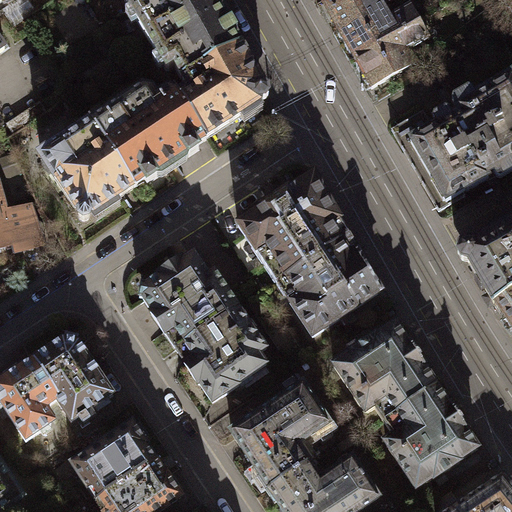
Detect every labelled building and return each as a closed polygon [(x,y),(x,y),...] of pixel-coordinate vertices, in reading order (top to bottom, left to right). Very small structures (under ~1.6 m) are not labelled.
[(146,0),(124,0),(130,9),(146,0)] [(237,49),(209,0),(146,0),(130,9),(166,72),(174,67),(181,81),(237,49)] [(328,0),(322,4),(338,31),(384,5),(380,0),(328,0)] [(354,60),(420,23),(411,7),(391,18),(384,5),(338,31),(354,60)] [(420,23),(354,60),(372,90),(418,64),(409,49),(428,38),(420,23)] [(261,90),(237,49),(181,81),(187,91),(178,97),(206,140),(258,105),(261,90)] [(423,112),(392,130),(439,211),(465,196),(463,193),(488,178),(487,176),(511,161),(511,76),(511,75),(455,107),(459,114),(433,129),(423,112)] [(195,147),(206,140),(178,97),(175,94),(168,93),(161,98),(155,98),(150,93),(141,92),(91,125),(134,188),(144,181),(147,185),(156,179),(154,175),(185,153),(188,157),(198,151),(195,147)] [(87,219),(134,188),(91,125),(40,159),(79,216),(79,220),(81,222),(85,222),(87,219)] [(313,177),(238,226),(276,285),(341,243),(349,237),(343,228),(336,233),(331,225),(341,219),(313,177)] [(32,207),(6,214),(15,245),(11,246),(14,254),(43,245),(32,207)] [(5,208),(0,209),(0,248),(11,246),(15,245),(6,214),(5,208)] [(466,244),(460,247),(458,254),(465,264),(470,265),(495,306),(511,294),(511,224),(509,221),(486,235),(488,237),(474,245),(466,244)] [(351,258),(341,243),(276,285),(312,339),(382,293),(357,254),(351,258)] [(184,345),(237,308),(213,273),(208,277),(193,255),(147,287),(145,302),(153,315),(151,316),(165,337),(174,331),(184,345)] [(511,294),(495,306),(511,330),(511,294)] [(237,308),(184,345),(194,359),(185,365),(212,405),(238,387),(237,385),(265,365),(258,354),(265,349),(237,308)] [(396,415),(436,388),(394,325),(333,367),(362,410),(366,412),(370,411),(386,401),(396,415)] [(58,397),(55,403),(70,425),(77,420),(83,427),(91,421),(114,406),(111,400),(117,395),(82,341),(68,338),(34,360),(58,397)] [(46,410),(55,403),(58,397),(34,360),(0,383),(0,403),(26,443),(50,426),(51,418),(46,410)] [(230,434),(269,491),(309,464),(297,446),(329,425),(303,386),(230,434)] [(393,436),(388,440),(385,443),(386,446),(417,491),(478,449),(436,388),(396,415),(384,423),(393,436)] [(138,421),(71,467),(88,491),(91,488),(98,499),(158,459),(150,446),(153,444),(138,421)] [(0,454),(0,511),(1,511),(28,495),(0,454)] [(158,459),(98,499),(104,510),(101,511),(170,511),(189,501),(171,473),(167,473),(158,459)] [(320,480),(309,464),(269,491),(282,511),(358,511),(379,499),(352,459),(320,480)] [(511,511),(511,487),(504,478),(449,511),(511,511)]
